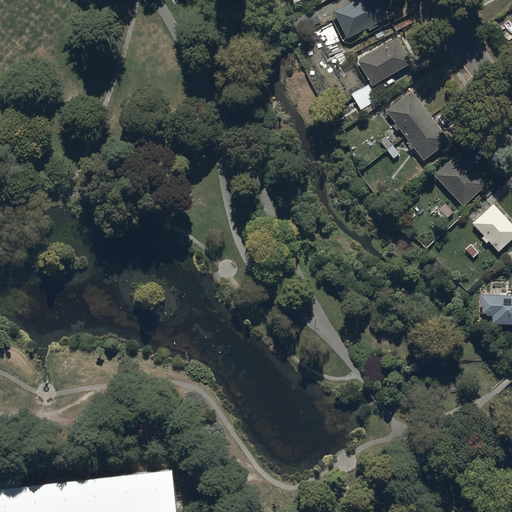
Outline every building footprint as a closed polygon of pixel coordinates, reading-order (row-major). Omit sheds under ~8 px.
[(373,0),(362,0),(334,14),(348,40),(368,30),(369,33),(376,30),(374,28),(390,20),(382,3),(376,5),(373,0)] [(321,24),(314,10),(291,22),(299,36),(321,24)] [(358,63),(372,87),(412,65),(398,40),(358,63)] [(352,95),(361,111),(367,108),(369,112),(379,106),(376,102),(377,101),(368,86),(352,95)] [(413,93),(386,112),(396,126),(394,127),(399,133),(401,131),(410,145),(408,146),(412,153),(415,151),(424,162),(450,143),(413,93)] [(400,155),(385,137),(379,142),(394,160),(400,155)] [(460,154),(434,177),(463,208),(488,186),(482,180),(486,176),(475,164),(471,167),(460,154)] [(453,214),(445,205),(435,214),(444,223),(453,214)] [(511,224),(494,206),(473,226),(484,237),(481,240),(488,247),(491,245),(499,254),(511,241),(511,224)] [(511,298),(481,298),(481,308),(484,308),(483,318),(487,318),(487,319),(492,320),(492,327),(511,327),(511,298)] [(0,511),(176,511),(172,467),(0,485),(0,511)]
